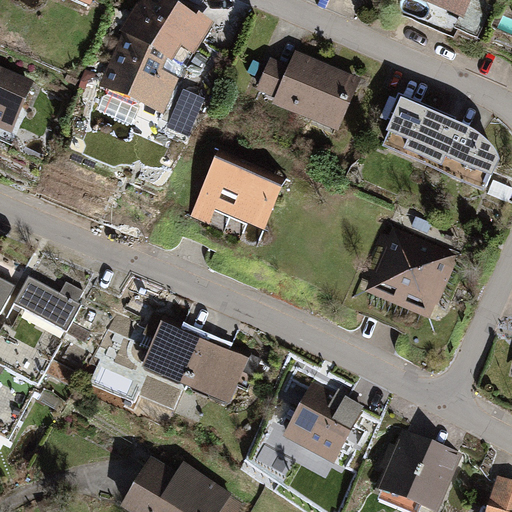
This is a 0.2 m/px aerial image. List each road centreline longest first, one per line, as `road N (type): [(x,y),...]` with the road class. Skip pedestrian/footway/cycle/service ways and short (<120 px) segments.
road 1 (residential): [(0,205),(279,320),(449,405)]
road 2 (residential): [(261,0),(488,98),(511,119)]
road 3 (residential): [(449,405),(511,261)]
